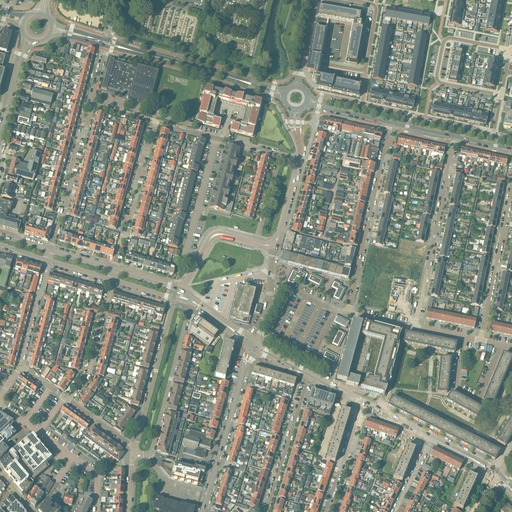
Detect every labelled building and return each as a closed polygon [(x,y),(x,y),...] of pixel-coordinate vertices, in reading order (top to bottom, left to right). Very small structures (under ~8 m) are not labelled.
[(357,65),(363,29),(360,29),(361,24),(360,24),(362,13),(319,5),(316,18),(353,24),(346,63),(357,65)] [(360,97),(362,85),(319,76),(317,75),(319,65),(319,63),(320,59),(320,58),(325,30),(322,29),(322,27),(315,25),(314,28),(314,32),(313,39),(311,46),(310,53),(309,57),(309,60),(309,61),(308,63),(307,67),(307,71),(314,72),(313,80),(318,81),(317,88),(335,92),(360,97)] [(0,51),(6,53),(11,34),(1,31),(2,30),(1,30),(0,33),(0,32),(0,51)] [(454,50),(452,61),(461,62),(463,52),(454,50)] [(60,53),(58,58),(65,60),(70,62),(71,57),(66,55),(60,53)] [(47,59),(47,58),(36,55),(34,61),(46,65),(47,59)] [(107,77),(104,87),(125,93),(125,91),(130,92),(128,99),(131,99),(136,101),(140,102),(149,104),(150,101),(159,72),(138,66),(136,69),(132,68),(132,66),(114,61),(111,61),(108,71),(109,71),(108,77),(107,77)] [(452,61),(450,71),(459,72),(461,62),(452,61)] [(43,71),(44,66),(32,62),(30,67),(43,71)] [(89,73),(90,67),(82,65),(81,68),(79,67),(79,69),(81,70),(80,71),(89,73)] [(450,71),(448,81),(457,83),(459,72),(450,71)] [(30,91),(32,85),(24,83),(23,89),(30,91)] [(85,87),(77,85),(75,91),(83,94),(85,87)] [(213,117),(213,115),(217,99),(219,100),(219,101),(244,108),(245,106),(247,107),(242,124),(233,122),(231,131),(252,137),(259,112),(257,111),(257,110),(259,110),(262,102),(207,87),(197,122),(219,128),(222,119),(213,117)] [(34,88),(30,101),(45,105),(44,108),(49,109),(54,93),(42,90),(37,89),(34,88)] [(370,99),(370,100),(375,101),(378,89),(373,88),(372,88),(372,90),(370,99)] [(28,102),(29,97),(21,95),(19,101),(31,105),(31,103),(28,102)] [(410,96),(407,108),(413,109),(413,106),(414,106),(415,103),(414,102),(415,100),(415,97),(410,96)] [(432,113),(438,115),(440,103),(435,102),(432,113)] [(70,112),(78,114),(79,108),(71,106),(70,112)] [(506,106),(505,108),(504,113),(507,113),(504,127),(504,129),(503,128),(503,129),(511,130),(511,112),(510,112),(510,109),(511,107),(510,107),(506,106)] [(20,113),(34,117),(34,115),(31,114),(32,111),(22,108),(20,113)] [(96,117),(96,118),(103,120),(104,120),(109,121),(109,119),(108,118),(109,115),(97,112),(96,117)] [(482,112),(480,124),(485,125),(487,116),(488,113),(482,112)] [(33,119),(34,117),(20,113),(19,118),(29,121),(33,122),(33,119)] [(29,123),(29,121),(19,118),(18,123),(31,126),(31,124),(29,123)] [(317,127),(316,132),(319,132),(323,133),(323,130),(339,134),(341,123),(319,118),(319,121),(317,127)] [(339,134),(338,139),(341,139),(340,145),(338,153),(347,155),(348,152),(350,143),(351,136),(353,126),(341,123),(339,134)] [(353,154),(356,140),(359,127),(353,125),(353,126),(351,136),(350,143),(352,143),(350,153),(353,154)] [(360,146),(364,128),(359,127),(356,140),(358,141),(357,144),(354,157),(358,158),(361,146),(360,146)] [(133,128),(131,133),(133,133),(141,136),(143,130),(135,128),(134,129),(133,128)] [(363,159),(370,129),(364,128),(360,146),(361,146),(362,146),(360,158),(363,159)] [(160,135),(168,138),(169,131),(161,129),(160,135)] [(373,141),(375,130),(370,129),(363,159),(368,160),(373,141)] [(373,141),(369,160),(371,156),(375,157),(375,156),(377,157),(382,132),(375,130),(373,141)] [(61,131),(61,134),(63,135),(63,137),(71,139),(73,133),(64,131),(64,132),(61,131)] [(41,132),(39,140),(40,140),(40,141),(43,142),(43,141),(44,141),(45,138),(47,139),(48,134),(46,134),(41,132)] [(92,133),(90,138),(98,140),(101,141),(102,136),(100,135),(92,133)] [(396,144),(394,149),(397,150),(397,148),(399,149),(400,145),(403,146),(403,145),(405,139),(404,138),(401,137),(401,138),(399,137),(397,144),(396,144)] [(12,138),(10,144),(25,148),(25,145),(22,145),(22,144),(21,144),(21,142),(16,141),(17,139),(16,139),(12,138)] [(317,139),(316,145),(323,146),(326,147),(327,141),(325,141),(317,139)] [(158,140),(157,145),(165,148),(168,148),(169,143),(166,143),(158,140)] [(415,148),(416,141),(416,140),(413,140),(410,140),(409,146),(409,147),(408,147),(407,152),(410,153),(411,148),(414,149),(414,147),(415,148)] [(414,149),(413,153),(416,153),(416,152),(419,152),(420,150),(420,149),(422,142),(416,141),(415,148),(414,147),(414,149)] [(426,150),(428,144),(427,143),(424,142),(424,143),(422,142),(420,149),(420,150),(419,152),(418,156),(421,157),(423,150),(426,151),(426,150)] [(128,143),(126,149),(137,151),(138,146),(130,143),(128,143)] [(428,144),(426,150),(426,151),(425,153),(425,156),(427,157),(428,154),(427,154),(428,152),(431,153),(432,153),(432,152),(432,151),(433,145),(428,144)] [(431,154),(431,157),(433,158),(434,155),(437,156),(437,154),(438,153),(439,146),(439,145),(436,145),(433,145),(432,151),(432,152),(432,153),(431,153),(431,154)] [(225,146),(209,208),(224,212),(224,211),(230,213),(231,213),(233,203),(224,201),(225,197),(227,190),(229,182),(230,175),(232,168),(234,161),(236,156),(238,156),(240,150),(230,147),(226,146),(225,146)] [(437,156),(436,159),(438,159),(439,159),(439,154),(443,155),(445,147),(439,146),(438,153),(437,154),(437,156)] [(67,155),(69,149),(60,147),(59,153),(67,155)] [(123,148),(122,150),(128,152),(128,154),(135,156),(137,151),(126,149),(123,148)] [(458,156),(457,163),(461,164),(462,157),(465,158),(465,157),(466,157),(467,150),(467,149),(464,149),(461,149),(459,156),(458,156)] [(156,150),(154,157),(162,159),(162,158),(166,158),(166,156),(163,156),(164,152),(156,150)] [(465,158),(464,163),(467,163),(467,160),(468,158),(471,159),(471,158),(473,151),(467,150),(466,157),(465,157),(465,158)] [(8,176),(16,178),(16,176),(34,181),(41,154),(32,151),(28,165),(20,163),(20,162),(13,159),(8,176)] [(471,159),(470,163),(473,163),(473,162),(473,159),(477,160),(477,159),(478,153),(478,152),(475,151),(475,152),(473,151),(471,158),(471,159)] [(94,155),(86,153),(84,160),(92,162),(94,155)] [(483,161),(482,161),(481,166),(484,167),(485,162),(488,163),(488,162),(489,162),(490,155),(489,155),(490,154),(487,154),(484,154),(483,160),(483,161)] [(489,162),(488,162),(488,163),(486,172),(489,173),(491,163),(494,164),(494,163),(496,156),(490,155),(489,162)] [(494,164),(493,168),(495,168),(496,164),(500,165),(500,164),(501,158),(501,157),(498,156),(498,157),(496,156),(494,163),(494,164)] [(371,173),(373,174),(375,165),(361,162),(361,161),(344,158),(342,167),(360,171),(360,170),(371,173)] [(160,166),(161,164),(153,161),(151,166),(159,169),(163,169),(163,167),(160,166)] [(320,169),(322,164),(311,161),(310,167),(319,169),(320,169)] [(124,169),(123,170),(131,173),(131,171),(133,166),(125,164),(124,169)] [(310,167),(309,172),(316,174),(316,175),(317,175),(319,169),(310,167)] [(360,170),(360,171),(359,173),(361,174),(360,178),(361,178),(363,179),(370,180),(371,173),(360,170)] [(149,177),(148,178),(156,180),(157,179),(158,174),(150,171),(149,177)] [(60,180),(62,175),(53,172),(52,178),(60,180)] [(309,172),(307,178),(314,180),(322,182),(323,178),(317,177),(316,178),(315,177),(316,175),(316,174),(309,172)] [(81,174),(79,179),(87,181),(90,182),(92,177),(88,177),(89,176),(81,174)] [(255,182),(262,184),(264,177),(256,175),(255,182)] [(7,176),(6,179),(7,179),(6,182),(12,183),(12,184),(20,187),(20,188),(25,189),(26,186),(21,185),(21,183),(22,180),(18,179),(16,178),(8,176),(7,176)] [(117,179),(117,180),(117,181),(120,182),(119,185),(127,187),(129,182),(117,179)] [(4,187),(3,190),(13,193),(14,193),(15,190),(17,191),(18,188),(6,185),(5,187),(4,187)] [(116,185),(115,190),(118,190),(118,191),(126,193),(127,187),(119,185),(116,185)] [(47,187),(45,192),(48,193),(48,194),(56,196),(56,195),(58,190),(47,187)] [(13,193),(3,190),(2,193),(3,194),(2,197),(11,199),(13,193)] [(144,192),(143,198),(151,200),(155,201),(156,199),(152,197),(152,195),(144,192)] [(302,198),(312,201),(313,195),(311,194),(303,192),(302,198)] [(75,195),(73,201),(81,203),(82,202),(85,203),(86,201),(82,200),(83,197),(75,195)] [(355,195),(354,201),(364,204),(366,198),(359,196),(356,196),(355,195)] [(143,199),(141,204),(149,206),(150,203),(155,204),(155,202),(151,201),(151,200),(143,198),(143,199)] [(302,198),(300,203),(310,206),(311,202),(312,201),(302,198)] [(7,214),(8,211),(11,211),(13,204),(0,200),(0,227),(3,228),(7,214)] [(73,201),(72,206),(84,209),(85,204),(81,203),(73,201)] [(300,203),(299,209),(306,211),(309,212),(311,206),(310,206),(300,203)] [(120,215),(122,209),(114,206),(111,206),(109,211),(112,211),(112,213),(120,215)] [(29,220),(24,234),(25,234),(25,235),(28,236),(29,235),(31,236),(30,236),(31,236),(38,208),(34,207),(33,212),(30,215),(33,216),(32,221),(29,220)] [(44,210),(38,208),(31,236),(34,238),(34,237),(36,237),(36,238),(42,218),(39,218),(40,213),(43,214),(44,210)] [(450,208),(448,214),(455,215),(457,216),(460,216),(460,214),(458,214),(458,213),(456,212),(456,209),(450,208)] [(71,211),(69,216),(77,218),(80,219),(82,214),(71,211)] [(108,212),(107,217),(111,218),(119,220),(120,215),(112,213),(108,212)] [(247,212),(245,218),(253,220),(254,214),(247,212)] [(42,240),(49,214),(46,213),(44,219),(42,218),(36,238),(40,239),(42,239),(42,240)] [(7,214),(3,228),(18,233),(21,223),(21,221),(15,219),(16,217),(7,214)] [(49,214),(42,240),(48,242),(52,228),(51,228),(55,216),(49,214)] [(297,215),(296,220),(303,222),(305,222),(306,223),(308,217),(305,217),(297,215)] [(137,220),(136,225),(144,227),(145,222),(145,221),(137,219),(137,220)] [(446,226),(452,228),(454,228),(457,229),(458,226),(455,226),(455,225),(453,225),(454,222),(447,220),(446,226)] [(347,224),(346,227),(349,228),(349,227),(359,229),(360,223),(353,221),(350,221),(349,225),(347,224)] [(116,230),(117,225),(109,223),(106,222),(105,227),(116,230)] [(358,234),(348,232),(335,229),(329,228),(328,232),(342,235),(343,233),(347,234),(346,238),(358,241),(360,235),(358,234)] [(135,229),(133,235),(141,237),(141,238),(144,239),(146,233),(142,232),(135,229)] [(59,241),(65,243),(68,233),(65,232),(65,233),(61,232),(59,241)] [(68,233),(65,243),(71,244),(73,236),(74,235),(70,234),(70,233),(68,233)] [(284,236),(282,243),(285,243),(283,251),(290,252),(295,235),(288,233),(287,236),(284,236)] [(295,235),(290,252),(287,264),(294,266),(298,251),(301,237),(295,235)] [(73,236),(71,244),(77,246),(79,236),(77,236),(77,237),(73,236)] [(82,237),(79,236),(77,246),(82,248),(85,239),(82,238),(82,237)] [(85,239),(82,248),(89,250),(91,242),(92,238),(86,236),(85,239)] [(97,243),(95,252),(101,253),(103,246),(99,245),(101,238),(99,237),(98,240),(97,243)] [(308,238),(301,237),(298,251),(294,266),(301,267),(308,240),(308,238)] [(315,240),(308,238),(308,240),(301,267),(307,269),(315,240)] [(345,238),(344,244),(357,247),(358,241),(346,238),(345,238)] [(322,242),(315,240),(307,269),(314,271),(322,242)] [(91,242),(89,250),(95,252),(97,243),(95,242),(95,243),(91,242)] [(328,244),(322,242),(314,271),(321,273),(329,244),(328,244)] [(329,244),(321,273),(328,274),(335,245),(328,244),(329,244)] [(335,245),(328,274),(334,276),(342,248),(339,246),(335,245)] [(101,253),(107,255),(109,247),(107,246),(107,247),(103,246),(101,253)] [(111,247),(109,247),(107,255),(113,257),(115,249),(111,248),(111,247)] [(342,248),(334,276),(341,278),(349,248),(345,247),(342,248)] [(480,249),(480,250),(482,250),(482,254),(488,255),(490,249),(483,247),(481,247),(480,249)] [(134,255),(134,253),(135,252),(135,249),(133,248),(132,251),(131,254),(128,253),(125,261),(126,261),(126,262),(128,262),(129,262),(131,263),(134,255)] [(355,250),(349,248),(341,278),(348,280),(350,271),(355,250)] [(287,264),(290,252),(283,251),(282,253),(283,253),(281,262),(287,264)] [(140,257),(137,264),(138,265),(140,266),(141,265),(143,266),(146,257),(147,255),(144,254),(144,256),(140,255),(140,257)] [(2,256),(0,255),(0,265),(10,269),(13,258),(2,255),(2,256)] [(134,255),(131,263),(134,263),(134,264),(136,265),(137,264),(140,257),(134,255)] [(146,257),(143,266),(146,267),(146,268),(148,268),(149,268),(152,260),(148,259),(148,258),(146,257)] [(438,259),(437,265),(449,268),(449,265),(446,265),(447,264),(444,264),(445,260),(438,259)] [(8,288),(15,291),(24,262),(18,260),(13,277),(11,276),(8,288)] [(155,270),(158,261),(156,260),(155,261),(152,260),(149,268),(150,268),(150,269),(152,269),(155,270)] [(161,272),(164,264),(160,263),(160,261),(158,261),(155,270),(158,271),(160,272),(160,271),(161,272)] [(167,273),(170,264),(171,262),(168,261),(168,263),(164,262),(164,264),(161,272),(162,272),(164,273),(164,272),(167,273)] [(24,262),(15,291),(21,292),(22,290),(30,263),(24,262)] [(22,290),(28,292),(28,291),(35,265),(30,263),(22,290)] [(170,264),(167,273),(170,274),(170,275),(172,275),(173,275),(175,267),(172,266),(172,265),(170,264)] [(0,265),(0,291),(4,293),(10,269),(0,265)] [(28,291),(34,293),(38,278),(39,276),(41,267),(35,265),(28,291)] [(298,273),(293,271),(287,282),(293,285),(297,277),(296,277),(298,273)] [(296,277),(297,277),(302,280),(305,274),(299,272),(298,273),(296,277)] [(48,281),(54,283),(56,275),(50,274),(48,281)] [(54,283),(53,286),(56,287),(59,288),(60,285),(62,277),(56,275),(54,283)] [(322,281),(311,275),(308,281),(319,286),(322,281)] [(65,290),(64,293),(66,293),(67,290),(71,291),(74,281),(68,279),(66,287),(65,290)] [(74,281),(71,291),(77,293),(78,290),(80,283),(74,281)] [(339,287),(340,285),(334,282),(331,288),(337,291),(339,287)] [(80,283),(78,290),(81,291),(81,293),(83,293),(86,284),(80,283)] [(86,284),(83,293),(86,294),(86,293),(90,294),(92,286),(86,284)] [(250,286),(245,285),(245,287),(239,285),(230,318),(236,319),(235,320),(247,324),(256,290),(249,289),(250,286)] [(90,294),(89,297),(92,298),(91,302),(93,303),(94,302),(95,299),(95,297),(95,296),(98,288),(92,286),(90,294)] [(337,291),(333,298),(339,301),(344,289),(339,287),(337,291)] [(95,296),(95,297),(97,298),(98,296),(102,297),(104,290),(98,288),(95,296)] [(114,293),(111,300),(112,300),(115,302),(115,303),(117,303),(118,302),(120,295),(114,293)] [(118,302),(117,303),(119,304),(120,303),(124,304),(126,296),(120,295),(118,302)] [(126,296),(124,304),(127,305),(127,306),(129,307),(130,306),(132,298),(126,296)] [(130,306),(129,307),(131,308),(132,306),(135,308),(138,300),(132,298),(130,306)] [(138,300),(135,308),(140,309),(139,310),(141,311),(142,309),(144,302),(138,300)] [(141,312),(143,313),(143,312),(147,313),(148,311),(150,304),(144,302),(142,309),(141,311),(141,312)] [(150,304),(148,311),(151,312),(151,314),(153,314),(154,313),(156,305),(150,304)] [(153,316),(152,319),(154,320),(156,315),(162,317),(165,308),(156,305),(154,313),(153,314),(153,316)] [(43,316),(43,317),(51,319),(51,318),(53,318),(55,319),(56,316),(51,315),(52,312),(44,310),(43,316)] [(434,321),(435,312),(427,310),(425,319),(426,319),(434,321)] [(435,312),(434,321),(442,322),(444,313),(435,312)] [(450,324),(452,315),(444,313),(442,322),(450,324)] [(452,315),(450,324),(458,326),(460,317),(452,315)] [(191,325),(188,335),(194,336),(208,347),(218,334),(217,333),(196,317),(190,325),(191,325)] [(337,317),(334,323),(345,328),(348,322),(337,317)] [(460,317),(458,326),(466,327),(468,318),(460,317)] [(476,320),(468,318),(466,327),(474,329),(476,320)] [(358,388),(374,327),(368,325),(367,325),(367,326),(365,325),(353,321),(337,377),(337,378),(337,379),(346,382),(346,384),(358,388)] [(83,322),(81,328),(89,331),(91,324),(83,322)] [(490,332),(491,332),(498,334),(500,325),(492,323),(490,332)] [(500,325),(498,334),(506,336),(508,327),(500,325)] [(358,388),(383,394),(384,395),(383,395),(384,396),(385,394),(387,390),(387,387),(387,385),(387,383),(388,381),(388,380),(389,378),(391,376),(391,372),(391,371),(391,370),(391,369),(391,367),(392,365),(393,363),(394,362),(395,360),(395,358),(395,356),(395,354),(395,352),(396,351),(397,349),(398,347),(399,345),(399,343),(399,342),(399,340),(400,337),(401,334),(402,333),(401,332),(400,334),(374,327),(358,388)] [(12,330),(11,335),(14,336),(22,338),(24,332),(16,330),(16,331),(12,330)] [(344,334),(338,331),(332,344),(338,347),(344,334)] [(404,343),(420,346),(422,337),(415,336),(413,335),(405,334),(404,343)] [(437,350),(439,341),(432,339),(429,338),(429,339),(422,337),(420,346),(437,350)] [(220,359),(229,362),(231,355),(232,355),(233,352),(232,352),(234,344),(231,344),(231,343),(227,339),(225,342),(220,359)] [(439,341),(437,350),(454,353),(456,344),(449,343),(449,342),(446,342),(439,341)] [(8,344),(7,350),(10,350),(18,353),(20,347),(8,344)] [(41,356),(41,353),(33,351),(32,356),(40,359),(43,359),(44,357),(41,356)] [(337,357),(326,352),(323,357),(334,363),(337,357)] [(497,370),(505,373),(511,357),(503,354),(500,360),(499,363),(497,370)] [(101,355),(100,361),(108,363),(108,361),(116,363),(117,360),(109,358),(109,357),(101,355)] [(32,356),(30,362),(38,364),(41,365),(42,360),(40,359),(32,356)] [(441,358),(439,375),(449,376),(449,369),(450,366),(450,359),(441,358)] [(229,362),(220,359),(216,376),(225,379),(227,372),(228,369),(229,362)] [(142,361),(140,361),(139,363),(141,364),(140,367),(148,369),(150,364),(142,361)] [(255,386),(260,369),(253,367),(251,375),(248,385),(255,386)] [(47,368),(41,376),(44,378),(50,370),(47,368)] [(260,369),(255,386),(262,388),(267,371),(260,369)] [(68,370),(66,374),(73,379),(76,374),(74,372),(73,373),(68,370)] [(493,379),(490,385),(499,389),(505,373),(497,370),(494,376),(493,379)] [(267,371),(262,388),(265,389),(264,390),(262,389),(261,392),(268,393),(268,394),(269,390),(269,388),(274,373),(267,371)] [(64,376),(63,378),(70,383),(73,379),(66,374),(66,375),(62,372),(61,374),(64,376)] [(268,394),(275,396),(281,375),(274,373),(269,388),(269,390),(268,394)] [(22,374),(15,383),(19,386),(21,384),(26,377),(22,374)] [(281,375),(275,396),(278,397),(281,398),(283,392),(288,377),(281,375)] [(448,383),(449,376),(439,375),(437,392),(447,393),(448,386),(448,383)] [(95,377),(93,381),(102,386),(106,388),(108,383),(105,382),(99,379),(95,376),(95,377)] [(30,380),(26,377),(21,384),(25,387),(30,380)] [(296,380),(288,377),(283,392),(281,398),(290,400),(294,387),(296,380)] [(70,383),(63,378),(60,382),(67,387),(70,383)] [(26,387),(22,393),(26,396),(30,390),(35,384),(30,380),(25,387),(26,387)] [(64,392),(67,387),(60,382),(57,381),(54,385),(64,392)] [(93,381),(90,385),(97,389),(100,391),(102,386),(93,381)] [(220,387),(227,389),(229,383),(222,381),(220,387)] [(39,387),(35,384),(30,390),(34,393),(39,387)] [(97,389),(90,385),(88,389),(95,394),(97,389)] [(492,405),(499,389),(490,385),(487,392),(486,395),(483,401),(492,405)] [(217,388),(216,393),(226,395),(227,389),(220,387),(218,387),(214,386),(213,388),(217,388)] [(87,390),(84,394),(91,399),(94,401),(96,399),(97,396),(94,394),(94,395),(87,390)] [(316,392),(312,391),(309,399),(308,403),(307,405),(307,407),(306,409),(309,410),(320,414),(322,414),(324,415),(326,416),(330,417),(333,406),(335,398),(327,395),(320,393),(316,392)] [(446,401),(462,409),(466,401),(460,397),(457,396),(451,392),(446,401)] [(210,395),(209,397),(211,398),(214,399),(217,399),(224,401),(226,395),(216,393),(215,397),(210,395)] [(89,401),(91,399),(84,394),(81,398),(90,404),(89,404),(91,405),(92,403),(89,401)] [(81,398),(78,402),(85,407),(87,404),(89,405),(89,404),(90,404),(81,398)] [(403,414),(407,405),(392,398),(388,406),(394,409),(397,411),(403,414)] [(222,407),(224,401),(217,399),(215,405),(222,407)] [(279,399),(277,404),(279,405),(286,407),(288,402),(279,399)] [(243,401),(242,407),(248,409),(249,409),(251,410),(257,411),(258,409),(249,406),(250,403),(243,401)] [(472,404),(466,401),(462,409),(477,417),(481,409),(475,406),(475,405),(472,404)] [(65,415),(70,408),(65,405),(60,412),(65,415)] [(197,407),(190,405),(188,412),(195,414),(197,407)] [(222,407),(215,405),(212,405),(211,409),(208,408),(208,410),(221,413),(222,407)] [(407,405),(403,414),(410,417),(409,417),(412,418),(418,422),(423,413),(407,405)] [(126,410),(133,415),(136,411),(129,406),(128,409),(126,408),(125,410),(126,411),(126,410)] [(65,415),(62,418),(66,421),(67,420),(74,411),(70,408),(65,415)] [(341,409),(336,426),(345,429),(347,422),(348,422),(349,419),(348,419),(350,412),(341,409)] [(130,420),(133,415),(126,410),(126,411),(125,413),(123,412),(122,414),(130,420)] [(221,413),(208,410),(207,412),(210,413),(209,417),(219,420),(221,413)] [(275,410),(275,412),(277,413),(276,416),(283,418),(285,413),(277,411),(275,410)] [(74,411),(67,420),(71,423),(78,414),(74,411)] [(167,414),(166,418),(178,421),(179,418),(178,418),(179,414),(169,411),(168,415),(167,414)] [(303,418),(310,419),(312,413),(305,411),(303,418)] [(0,432),(14,421),(1,412),(0,412),(0,432)] [(240,413),(239,419),(251,422),(252,420),(246,418),(247,415),(240,413)] [(423,413),(418,422),(425,425),(427,426),(434,429),(438,421),(423,413)] [(78,414),(71,423),(75,426),(77,424),(82,417),(78,414)] [(127,424),(130,420),(122,414),(120,416),(122,417),(120,419),(127,424)] [(273,415),(271,421),(274,422),(281,424),(283,418),(276,416),(273,415)] [(82,417),(77,424),(82,427),(87,421),(82,417)] [(178,421),(166,418),(164,425),(176,428),(178,421)] [(303,418),(301,423),(310,426),(311,423),(314,423),(315,421),(312,420),(310,419),(303,418)] [(127,424),(120,419),(118,422),(117,421),(116,423),(124,428),(127,424)] [(239,419),(237,425),(247,427),(248,424),(251,424),(251,422),(239,419)] [(367,419),(364,428),(367,429),(366,430),(369,431),(370,430),(372,430),(375,422),(368,419),(367,419)] [(91,424),(87,421),(82,427),(80,430),(82,432),(84,433),(91,424)] [(204,423),(203,426),(207,427),(215,429),(216,430),(217,427),(218,427),(219,424),(218,424),(218,423),(210,421),(209,425),(204,423)] [(438,421),(434,429),(440,433),(442,434),(443,434),(449,437),(453,429),(438,421)] [(375,422),(372,430),(374,431),(374,433),(377,434),(377,432),(380,433),(383,424),(375,422)] [(124,428),(116,423),(114,424),(116,426),(114,428),(121,433),(124,428)] [(301,423),(300,430),(306,431),(308,432),(311,433),(311,431),(309,430),(309,429),(310,426),(301,423)] [(383,424),(380,433),(382,434),(382,435),(385,436),(385,435),(388,436),(391,427),(383,424)] [(162,432),(174,435),(176,428),(164,425),(162,432)] [(0,459),(2,457),(2,456),(9,450),(4,445),(2,443),(4,442),(3,441),(5,440),(7,442),(16,434),(9,426),(0,434),(0,459)] [(336,426),(331,443),(340,445),(342,438),(343,439),(344,436),(343,436),(345,429),(336,426)] [(89,441),(97,431),(92,427),(89,430),(88,430),(83,436),(84,437),(89,441)] [(215,429),(207,427),(205,435),(190,430),(188,435),(184,438),(182,444),(184,448),(183,453),(202,459),(205,458),(207,450),(206,450),(207,445),(210,446),(212,440),(213,441),(215,433),(214,432),(215,429)] [(245,435),(246,430),(245,429),(239,427),(237,433),(245,435)] [(391,427),(388,436),(390,436),(389,438),(392,439),(393,437),(396,438),(399,430),(398,430),(391,427)] [(511,434),(511,430),(506,427),(497,441),(505,446),(509,440),(510,438),(511,434)] [(453,429),(449,437),(455,440),(458,442),(464,445),(468,436),(453,429)] [(102,434),(97,431),(89,441),(95,445),(102,434)] [(160,438),(172,442),(174,435),(162,432),(160,438)] [(95,445),(100,448),(107,438),(102,434),(95,445)] [(30,478),(34,480),(49,468),(46,464),(52,458),(33,435),(12,452),(9,455),(15,462),(14,464),(11,466),(5,471),(4,471),(19,489),(22,486),(28,482),(30,478)] [(304,437),(298,435),(296,441),(307,445),(308,443),(305,442),(305,441),(303,441),(304,437)] [(468,436),(464,445),(470,448),(473,449),(479,452),(484,444),(468,436)] [(100,448),(105,452),(112,442),(107,438),(100,448)] [(158,445),(170,449),(172,442),(160,438),(158,445)] [(365,439),(363,445),(369,447),(371,441),(365,439)] [(105,452),(110,455),(116,445),(112,442),(105,452)] [(338,453),(340,445),(331,443),(326,460),(335,463),(337,455),(338,455),(339,453),(338,453)] [(486,456),(488,457),(495,460),(499,452),(484,444),(479,452),(486,456)] [(122,449),(116,445),(110,455),(115,459),(118,461),(124,453),(121,451),(122,449)] [(170,449),(158,445),(157,451),(161,452),(161,453),(168,456),(169,454),(170,449)] [(367,453),(369,447),(363,445),(361,451),(367,453)] [(407,445),(400,462),(409,465),(412,458),(412,459),(413,456),(416,449),(407,445)] [(429,456),(437,459),(441,451),(434,448),(433,448),(429,456)] [(293,449),(291,456),(298,458),(300,458),(303,459),(304,457),(301,456),(301,455),(299,455),(300,451),(293,449)] [(232,450),(230,456),(242,460),(243,457),(237,455),(238,452),(232,450)] [(260,450),(259,453),(261,453),(263,454),(262,457),(265,458),(272,460),(274,454),(262,451),(260,450)] [(361,451),(358,457),(365,459),(367,460),(370,460),(370,459),(370,458),(368,457),(368,456),(366,456),(367,453),(361,451)] [(437,459),(444,463),(448,455),(441,451),(437,459)] [(448,455),(444,463),(452,467),(456,459),(448,455)] [(5,471),(11,466),(14,464),(7,456),(0,462),(1,462),(2,464),(1,465),(2,465),(1,465),(5,471)] [(230,456),(228,462),(234,464),(237,464),(238,461),(241,462),(242,460),(230,456)] [(363,465),(365,459),(358,457),(356,463),(363,465)] [(259,459),(258,462),(261,463),(263,463),(263,464),(265,464),(270,466),(272,460),(265,458),(264,461),(259,459)] [(456,459),(452,467),(459,471),(463,462),(456,459)] [(320,464),(323,465),(326,466),(325,469),(331,471),(333,465),(321,461),(320,464)] [(194,471),(170,464),(162,462),(161,462),(162,463),(161,466),(160,466),(170,477),(201,485),(205,470),(195,467),(194,471)] [(409,465),(400,462),(393,478),(402,482),(405,475),(406,475),(407,472),(406,472),(409,465)] [(356,463),(354,469),(366,472),(366,470),(364,469),(364,468),(362,468),(363,465),(356,463)] [(226,469),(224,475),(233,478),(236,479),(237,477),(234,476),(236,469),(230,467),(230,469),(229,471),(226,469)] [(286,474),(292,476),(294,469),(288,468),(286,474)] [(354,469),(352,475),(359,477),(362,478),(363,474),(365,475),(366,472),(354,469)] [(253,473),(252,475),(266,479),(268,473),(261,471),(260,475),(253,473)] [(321,480),(327,482),(329,477),(315,472),(314,474),(322,477),(321,480)] [(422,476),(421,479),(427,482),(428,483),(429,480),(430,477),(424,473),(424,474),(423,474),(422,476)] [(284,480),(290,482),(292,476),(286,474),(284,480)] [(469,474),(461,490),(470,494),(473,487),(474,487),(475,485),(474,485),(477,478),(469,474)] [(224,475),(222,481),(231,484),(232,480),(235,481),(236,479),(233,478),(224,475)] [(252,475),(252,477),(258,479),(257,483),(264,485),(266,479),(252,475)] [(352,475),(350,481),(357,483),(359,477),(352,475)] [(34,480),(30,478),(28,482),(22,486),(19,489),(18,490),(18,491),(18,490),(22,495),(23,497),(25,495),(25,496),(27,495),(26,495),(28,492),(31,487),(32,486),(33,483),(34,480)] [(44,484),(40,490),(31,503),(35,507),(40,500),(41,500),(41,499),(44,493),(47,494),(53,483),(50,481),(51,480),(47,478),(45,483),(44,484)] [(421,479),(419,484),(425,487),(427,484),(428,483),(427,482),(421,479)] [(34,487),(40,490),(44,484),(45,483),(44,483),(38,480),(34,487)] [(384,480),(383,483),(399,491),(400,488),(400,489),(401,486),(401,485),(395,482),(394,482),(393,485),(390,484),(390,483),(384,480)] [(222,481),(220,487),(233,491),(233,488),(232,488),(233,484),(231,484),(222,481)] [(350,481),(348,487),(355,489),(357,489),(358,486),(359,483),(357,483),(350,481)] [(390,493),(396,496),(399,491),(383,483),(381,486),(387,489),(388,488),(391,490),(390,493)] [(317,491),(323,494),(325,488),(313,484),(313,486),(318,488),(317,491)] [(419,484),(416,489),(422,493),(425,494),(426,492),(423,490),(425,487),(419,484)] [(289,487),(282,485),(280,491),(292,495),(292,493),(290,492),(290,491),(288,491),(289,487)] [(63,504),(67,505),(70,493),(72,491),(71,491),(72,489),(73,486),(70,486),(67,495),(65,495),(63,504)] [(70,493),(67,505),(72,506),(73,501),(75,501),(77,494),(73,493),(75,486),(73,486),(72,489),(71,491),(72,491),(70,493)] [(40,490),(34,487),(28,499),(27,499),(31,503),(40,490)] [(249,487),(248,489),(252,490),(251,493),(252,494),(254,494),(261,497),(263,491),(249,487)] [(348,489),(346,494),(352,497),(354,491),(348,489)] [(414,492),(413,494),(414,494),(413,495),(420,498),(421,495),(424,496),(425,494),(422,493),(416,489),(415,492),(414,492)] [(470,494),(461,490),(454,506),(463,510),(466,503),(468,501),(467,501),(470,494)] [(292,495),(280,491),(278,497),(285,499),(286,496),(288,497),(288,496),(291,497),(292,495)] [(383,493),(382,496),(385,497),(387,498),(393,501),(396,496),(390,493),(389,492),(387,496),(383,493)] [(219,493),(217,498),(229,502),(230,500),(227,499),(224,498),(225,495),(219,493)] [(246,496),(245,498),(259,502),(261,497),(254,494),(252,494),(250,497),(246,496)] [(346,494),(344,501),(350,503),(353,504),(355,500),(356,501),(357,498),(354,497),(352,497),(346,494)] [(6,500),(3,503),(6,506),(3,509),(5,511),(6,510),(16,501),(11,495),(6,500)] [(163,499),(156,497),(155,502),(153,509),(153,510),(159,511),(194,511),(195,507),(193,507),(195,502),(192,501),(190,506),(181,504),(180,505),(179,505),(179,504),(164,500),(163,500),(163,499)] [(308,499),(314,501),(313,504),(319,507),(321,501),(308,497),(308,499)] [(410,502),(421,508),(422,506),(419,504),(417,503),(419,500),(412,497),(411,497),(410,499),(411,500),(410,502)] [(216,504),(215,508),(220,510),(221,506),(222,503),(226,504),(228,504),(229,502),(217,498),(215,504),(216,504)] [(257,508),(259,502),(245,498),(244,500),(251,502),(250,506),(257,508)] [(384,504),(391,507),(393,501),(387,498),(386,500),(384,500),(383,503),(384,503),(384,504)] [(39,511),(56,511),(57,511),(58,509),(49,499),(47,501),(40,510),(39,511)] [(87,511),(92,502),(86,499),(81,507),(76,504),(70,511),(69,511),(87,511)] [(278,499),(276,506),(282,508),(282,507),(284,508),(285,508),(287,502),(284,501),(278,499)] [(25,511),(23,509),(20,505),(16,501),(6,510),(8,511),(25,511)] [(344,501),(342,506),(348,509),(350,503),(344,501)] [(407,507),(414,511),(416,511),(418,509),(420,510),(421,508),(410,502),(407,507)]
